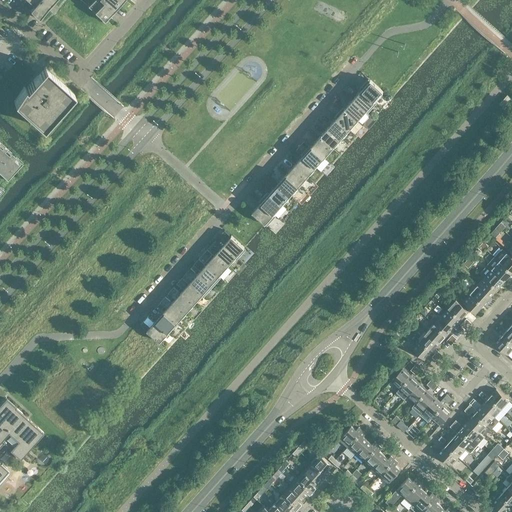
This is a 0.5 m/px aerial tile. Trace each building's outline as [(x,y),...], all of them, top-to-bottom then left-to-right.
[(40,0),(35,7),(34,6),(30,11),(39,19),(56,0),(40,0)] [(101,0),(93,0),(88,6),(104,21),(113,11),(101,0)] [(121,0),(101,0),(113,11),(122,1),(121,0)] [(73,93),(74,92),(68,88),(69,87),(69,86),(68,87),(45,67),(37,75),(26,88),(24,86),(14,101),(43,127),(43,126),(50,118),(50,119),(51,118),(50,117),(57,110),(58,110),(59,109),(58,109),(63,103),(65,101),(65,102),(66,101),(65,100),(72,93),(73,93)] [(370,80),(361,90),(374,101),(383,91),(370,80)] [(374,101),(361,90),(353,99),(366,111),(374,101)] [(502,101),(499,104),(503,107),(511,98),(507,95),(505,98),(502,101)] [(366,111),(353,99),(345,108),(358,120),(366,111)] [(358,120),(345,108),(336,118),(349,129),(358,120)] [(349,129),(336,118),(328,127),(341,139),(349,129)] [(341,139),(328,127),(319,136),(333,148),(341,139)] [(333,148),(319,136),(311,146),(324,158),(333,148)] [(324,158),(311,146),(303,155),(316,167),(324,158)] [(2,150),(0,152),(0,166),(1,168),(11,157),(2,150)] [(316,167),(303,155),(294,165),(307,176),(316,167)] [(11,157),(1,168),(4,170),(1,174),(7,179),(19,165),(11,157)] [(307,176),(294,165),(286,174),(299,186),(307,176)] [(299,186),(286,174),(278,183),(291,195),(299,186)] [(291,195),(278,183),(269,193),(282,204),(291,195)] [(282,204),(269,193),(261,202),(274,214),(282,204)] [(274,214),(261,202),(252,212),(265,224),(274,214)] [(495,238),(502,229),(498,225),(490,234),(495,238)] [(231,235),(223,245),(236,257),(244,247),(231,235)] [(236,257),(223,245),(214,254),(227,266),(236,257)] [(511,271),(511,257),(506,252),(502,248),(494,257),(511,272),(511,271)] [(227,266),(214,254),(206,264),(219,275),(227,266)] [(511,272),(494,257),(487,265),(504,280),(511,272)] [(219,275),(206,264),(198,273),(211,285),(219,275)] [(504,280),(487,265),(480,273),(484,277),(497,288),(504,280)] [(211,285),(198,273),(189,283),(202,294),(211,285)] [(497,288),(484,277),(477,285),(490,296),(497,288)] [(202,294),(189,283),(181,292),(194,304),(202,294)] [(477,285),(470,293),(483,305),(490,296),(477,285)] [(194,304),(181,292),(173,301),(186,313),(194,304)] [(483,305),(470,293),(462,301),(475,313),(483,305)] [(456,299),(448,308),(461,319),(469,311),(456,299)] [(186,313),(173,301),(164,311),(177,322),(186,313)] [(461,319),(448,308),(441,316),(454,327),(461,319)] [(177,322),(164,311),(156,320),(169,332),(177,322)] [(454,327),(441,316),(434,324),(447,335),(454,327)] [(169,332),(156,320),(147,330),(160,342),(169,332)] [(434,324),(427,332),(439,343),(447,335),(434,324)] [(511,329),(509,327),(502,335),(511,344),(511,329)] [(427,332),(419,340),(432,351),(439,343),(427,332)] [(511,349),(511,344),(502,335),(494,343),(507,355),(511,349)] [(425,360),(432,351),(419,340),(412,348),(425,360)] [(403,368),(391,381),(399,388),(411,375),(403,368)] [(404,399),(407,396),(419,383),(411,375),(399,388),(396,392),(404,399)] [(419,383),(407,396),(415,403),(427,390),(419,383)] [(509,401),(496,389),(489,397),(501,409),(509,401)] [(415,403),(423,410),(435,397),(427,390),(415,403)] [(431,417),(443,404),(435,397),(423,410),(420,414),(428,421),(431,417)] [(501,409),(489,397),(481,405),(494,417),(501,409)] [(0,482),(10,472),(0,463),(0,447),(3,444),(20,458),(43,432),(5,398),(0,403),(0,482)] [(443,404),(431,417),(440,425),(451,412),(443,404)] [(494,417),(481,405),(474,413),(487,425),(492,429),(499,421),(494,417)] [(487,425),(474,413),(467,421),(480,433),(487,425)] [(480,433),(467,421),(460,429),(477,445),(484,437),(480,433)] [(339,438),(339,439),(348,446),(362,430),(358,427),(356,430),(351,425),(339,438)] [(477,445),(460,429),(453,437),(465,449),(470,453),(477,445)] [(362,430),(348,446),(356,453),(368,440),(363,436),(366,433),(362,430)] [(465,449),(453,437),(445,445),(458,457),(465,449)] [(368,440),(356,453),(364,460),(378,445),(374,441),(372,444),(368,440)] [(500,442),(473,467),(478,473),(499,453),(503,457),(509,452),(500,442)] [(378,445),(364,460),(372,468),(384,455),(379,451),(382,448),(378,445)] [(458,457),(445,445),(438,454),(451,465),(458,457)] [(319,453),(312,462),(327,476),(331,472),(328,470),(332,465),(319,453)] [(384,455),(372,468),(380,475),(394,459),(390,456),(388,458),(384,455)] [(394,459),(380,475),(388,483),(400,469),(395,465),(398,462),(394,459)] [(312,462),(304,470),(318,482),(321,477),(324,480),(327,476),(312,462)] [(304,470),(297,478),(313,492),(316,489),(313,486),(318,482),(304,470)] [(396,490),(404,496),(405,497),(405,496),(419,481),(415,478),(413,481),(408,477),(396,490)] [(297,478),(290,486),(303,498),(307,493),(310,496),(313,492),(297,478)] [(419,481),(405,496),(405,497),(413,504),(425,491),(420,487),(423,485),(419,481)] [(290,486),(283,494),(298,508),(302,505),(299,502),(303,498),(290,486)] [(511,490),(507,486),(500,494),(502,496),(511,505),(511,490)] [(265,490),(262,487),(254,496),(257,499),(259,496),(265,490)] [(415,511),(420,511),(435,496),(432,493),(429,495),(425,491),(413,504),(410,507),(415,511)] [(283,494),(280,496),(275,502),(286,511),(290,511),(293,509),(295,511),(298,508),(283,494)] [(511,505),(502,496),(500,494),(492,503),(502,511),(507,511),(511,506),(511,505)] [(435,511),(441,506),(437,502),(439,499),(435,496),(420,511),(435,511)] [(263,505),(270,511),(286,511),(275,502),(268,510),(263,505)]
